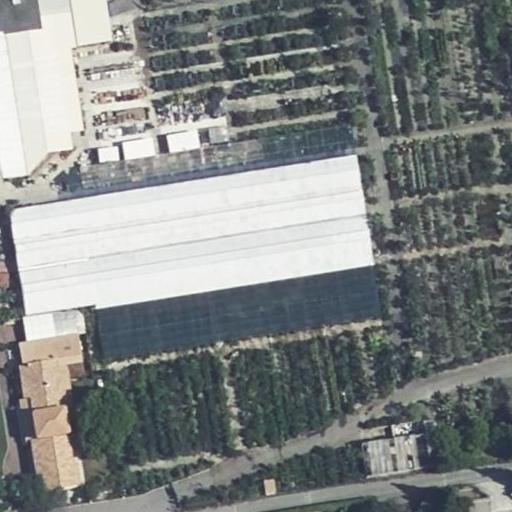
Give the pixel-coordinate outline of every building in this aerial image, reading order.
[(32,0),(0,0),(0,34),(35,31),(32,0)] [(48,154),(73,150),(70,132),(83,133),(73,51),(108,48),(101,0),(33,0),(38,35),(2,40),(25,181),(48,154)] [(0,185),(25,181),(2,40),(1,37),(0,37),(0,185)] [(153,64),(100,71),(111,151),(164,144),(153,64)] [(8,215),(24,321),(74,314),(372,268),(355,161),(8,215)] [(24,321),(15,323),(22,368),(57,363),(81,359),(74,314),(24,321)] [(18,368),(24,402),(29,401),(32,417),(60,413),(68,414),(65,392),(56,394),(55,386),(60,385),(57,363),(22,368),(18,368)] [(29,401),(24,402),(15,402),(22,447),(29,444),(29,442),(35,441),(32,417),(29,401)] [(60,413),(32,417),(35,441),(64,438),(60,413)] [(29,442),(29,444),(33,475),(40,475),(43,493),(79,487),(76,467),(66,468),(66,461),(72,460),(68,437),(64,438),(35,441),(29,442)] [(434,467),(430,447),(361,459),(365,478),(434,467)]
